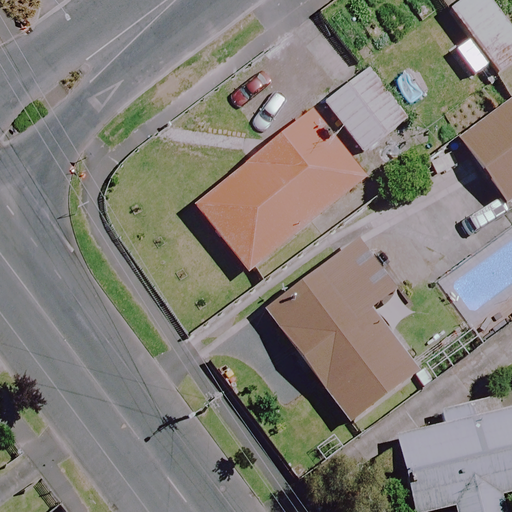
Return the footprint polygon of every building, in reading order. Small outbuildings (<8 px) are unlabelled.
[(511,68),(511,37),(484,0),(469,0),(448,16),(497,80),(511,68)] [(405,124),(366,76),(323,110),(362,159),(405,124)] [(511,204),(511,106),(510,104),(455,144),(504,211),(511,204)] [(363,187),(308,118),(191,212),(245,280),(363,187)] [(393,298),(354,247),(262,319),(348,431),(416,379),(368,317),(393,298)] [(511,493),(511,416),(492,422),(489,412),(444,423),(447,433),(394,447),(411,511),(452,511),(453,511),(501,511),(497,498),(511,493)]
